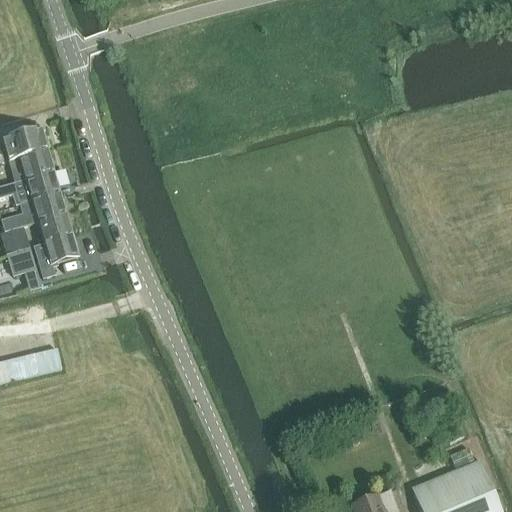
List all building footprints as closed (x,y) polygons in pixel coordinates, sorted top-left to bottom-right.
[(13,142),(3,146),(10,167),(48,157),(41,134),(13,142)] [(48,157),(10,167),(12,176),(16,188),(16,189),(25,186),(54,178),(48,157)] [(16,189),(0,193),(0,203),(14,200),(17,211),(21,210),(32,207),(60,198),(54,178),(25,186),(16,189)] [(23,219),(2,226),(5,236),(24,230),(24,232),(38,228),(66,220),(60,198),(32,207),(21,210),(23,219)] [(66,220),(38,228),(44,249),(72,241),(66,220)] [(5,236),(0,237),(6,260),(29,253),(29,252),(30,252),(24,232),(24,230),(5,236)] [(44,249),(33,252),(43,285),(54,282),(50,270),(79,262),(72,241),(44,249)] [(29,253),(6,260),(12,281),(25,278),(36,275),(29,253)] [(36,275),(25,278),(30,295),(40,293),(36,275)] [(57,352),(0,365),(0,387),(62,373),(57,352)] [(501,511),(481,463),(410,492),(417,511),(501,511)] [(351,511),(396,511),(390,497),(379,502),(378,500),(351,511)]
